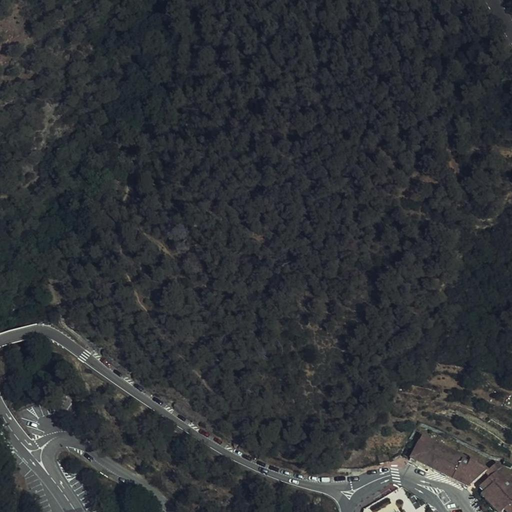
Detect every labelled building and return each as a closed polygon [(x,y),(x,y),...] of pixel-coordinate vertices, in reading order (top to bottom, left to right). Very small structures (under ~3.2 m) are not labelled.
[(511,511),(511,485),(486,458),(477,466),(473,461),(412,431),(403,448),(410,451),(406,458),(420,465),(421,462),(424,464),(425,462),(437,468),(435,472),(448,479),(449,476),(456,479),(457,476),(464,479),(472,471),(475,468),(479,473),(476,476),(472,479),(477,484),(473,487),(473,488),(478,492),(475,495),(485,506),(488,503),(492,508),(494,506),(498,502),(506,511),(510,509),(511,506),(511,511)] [(400,455),(406,458),(410,451),(403,448),(400,455)] [(421,462),(420,465),(435,472),(437,468),(425,462),(424,464),(421,462)] [(449,476),(448,479),(458,484),(464,479),(457,476),(456,479),(449,476)] [(499,511),(505,511),(506,511),(498,502),(494,506),(499,511)]
